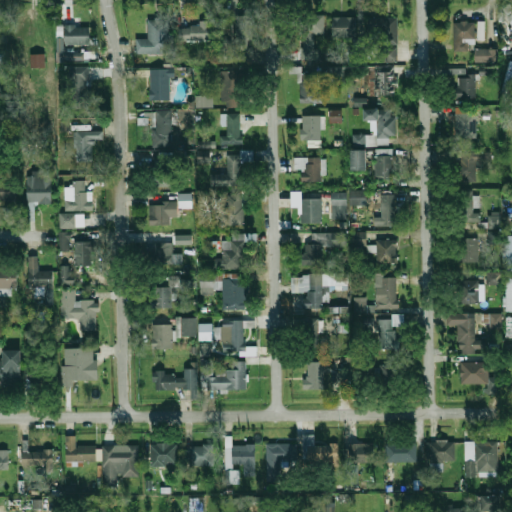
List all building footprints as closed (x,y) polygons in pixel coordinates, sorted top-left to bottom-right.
[(511,26),(511,8),(509,3),(502,7),(511,26)] [(237,41),(251,41),(251,15),(237,15),(237,41)] [(320,60),(319,48),(314,49),(314,33),(324,33),(323,15),(300,16),(301,60),(320,60)] [(65,44),(92,44),(92,26),(72,26),(72,17),(65,17),(65,44)] [(332,36),(361,36),(361,17),(332,17),(332,36)] [(228,19),(218,18),(217,28),(228,29),(228,19)] [(397,18),(373,18),(373,58),(397,58),(397,18)] [(148,19),(148,38),(136,38),(136,53),(169,53),(169,19),(148,19)] [(452,21),(453,51),(467,50),(467,44),(475,44),(474,21),(452,21)] [(179,41),(211,41),(211,24),(179,24),(179,41)] [(496,61),(496,48),(474,48),(474,61),(496,61)] [(57,60),(84,61),(85,52),(73,51),(73,49),(57,49),(57,60)] [(44,53),(30,53),(30,67),(44,67),(44,53)] [(319,103),(319,70),(303,70),(303,66),(290,66),(290,73),(300,73),(300,103),(319,103)] [(71,108),(90,108),(90,67),(71,67),(71,108)] [(329,82),(345,82),(345,67),(329,67),(329,82)] [(370,96),(395,96),(395,67),(370,67),(370,96)] [(172,101),(172,69),(151,69),(151,101),(172,101)] [(475,74),(466,73),(466,78),(456,77),(455,98),(474,98),(475,74)] [(223,103),(238,103),(238,76),(223,76),(223,103)] [(196,96),(196,107),(213,107),(213,96),(196,96)] [(364,110),(364,121),(377,121),(377,135),(366,135),(366,144),(389,143),(388,137),(397,136),(396,108),(364,110)] [(455,109),(455,138),(476,138),(475,108),(455,109)] [(341,122),(340,109),(328,109),(329,123),(341,122)] [(172,151),(172,110),(155,110),(155,151),(172,151)] [(224,113),(224,134),(221,134),(221,144),(242,144),(242,113),(224,113)] [(138,114),(138,125),(154,125),(155,114),(138,114)] [(301,116),(301,139),(322,139),(322,116),(301,116)] [(104,140),(104,131),(76,131),(76,162),(93,162),(93,140),(104,140)] [(307,147),(320,146),(320,139),(307,140),(307,147)] [(368,170),(368,149),(353,149),(353,170),(368,170)] [(244,163),(253,162),(252,150),(227,151),(228,173),(211,174),(212,186),(245,184),(244,163)] [(396,150),(376,150),(376,179),(396,179),(396,150)] [(476,167),(482,167),(483,161),(491,161),(491,150),(460,150),(460,180),(475,181),(476,167)] [(211,163),(211,151),(197,151),(197,163),(211,163)] [(303,181),(323,181),(323,156),(295,156),(295,170),(303,170),(303,181)] [(151,168),(151,187),(172,187),(172,168),(151,168)] [(29,203),(54,203),(54,170),(29,170),(29,203)] [(93,210),(93,191),(87,191),(87,180),(73,180),(73,187),(65,187),(65,210),(93,210)] [(18,184),(0,184),(0,202),(18,202),(18,184)] [(364,189),(349,190),(350,205),(365,205),(364,189)] [(332,219),(347,219),(347,191),(332,191),(332,219)] [(244,225),(244,192),(222,192),(222,225),(244,225)] [(479,192),(461,193),(462,222),(479,221),(478,209),(480,209),(479,192)] [(180,208),(193,208),(193,193),(180,193),(180,208)] [(395,194),(380,194),(380,224),(395,224),(395,194)] [(322,197),(301,197),(301,222),(322,222),(322,197)] [(170,203),(150,203),(150,225),(170,225),(170,203)] [(488,228),(498,228),(497,211),(488,211),(488,228)] [(77,213),(60,213),(60,228),(77,228),(77,213)] [(499,229),(488,229),(487,243),(498,243),(499,229)] [(70,250),(71,232),(59,231),(58,250),(70,250)] [(352,246),(367,246),(367,231),(352,231),(352,246)] [(308,232),(308,263),(322,263),(322,246),(347,246),(347,232),(308,232)] [(246,269),(246,236),(233,236),(233,240),(222,240),(222,256),(215,256),(215,268),(246,269)] [(477,262),(478,238),(459,237),(458,261),(477,262)] [(378,240),(378,263),(398,263),(398,240),(378,240)] [(93,266),(93,241),(75,241),(75,266),(93,266)] [(153,242),(153,266),(173,266),(173,242),(153,242)] [(29,257),(29,289),(54,289),(54,271),(39,271),(39,257),(29,257)] [(64,285),(75,282),(71,265),(60,267),(64,285)] [(19,267),(0,267),(0,288),(19,288),(19,267)] [(486,284),(499,284),(499,272),(486,271),(486,284)] [(214,274),(215,291),(222,291),(223,310),(246,309),(245,279),(235,279),(235,273),(214,274)] [(323,306),(323,273),(309,273),(309,306),(323,306)] [(384,299),(377,299),(377,309),(398,309),(398,277),(384,277),(384,299)] [(478,279),(459,280),(460,303),(478,303),(478,279)] [(172,308),(172,286),(153,287),(154,308),(172,308)] [(53,289),(45,289),(46,305),(54,305),(53,289)] [(97,299),(77,299),(77,289),(61,289),(62,318),(82,317),(82,331),(97,330),(97,299)] [(366,297),(355,298),(355,312),(366,312),(366,297)] [(458,352),(481,351),(481,339),(475,340),(474,312),(445,313),(446,324),(457,324),(458,352)] [(489,328),(502,327),(501,312),(488,313),(489,328)] [(183,335),(194,335),(194,317),(183,317),(183,335)] [(305,352),(320,352),(320,318),(305,318),(305,352)] [(215,338),(223,339),(223,350),(245,351),(245,327),(254,328),(255,320),(222,319),(221,329),(215,329),(215,338)] [(379,319),(379,349),(399,349),(399,319),(379,319)] [(153,349),(173,349),(173,323),(153,323),(153,349)] [(199,340),(213,340),(212,323),(199,323),(199,340)] [(64,381),(98,380),(97,347),(63,348),(64,381)] [(4,350),(4,386),(21,386),(21,350),(4,350)] [(248,389),(247,360),(233,361),(233,369),(214,369),(214,359),(202,359),(202,390),(248,389)] [(325,361),(307,361),(307,388),(325,388),(325,361)] [(460,383),(485,383),(485,393),(499,393),(499,377),(488,376),(488,362),(460,361),(460,383)] [(398,388),(398,366),(375,366),(375,388),(398,388)] [(155,372),(155,389),(191,389),(191,372),(155,372)] [(302,458),(314,458),(314,435),(302,435),(302,458)] [(67,464),(98,463),(97,446),(77,446),(76,436),(67,436),(67,464)] [(455,441),(427,441),(427,462),(455,462),(455,441)] [(466,461),(474,461),(474,473),(498,473),(498,441),(466,441),(466,461)] [(151,466),(178,466),(178,442),(151,442),(151,466)] [(417,462),(417,442),(387,442),(387,462),(417,462)] [(295,443),(266,443),(266,481),(280,481),(280,458),(295,458),(295,443)] [(378,462),(378,443),(350,443),(350,462),(378,462)] [(256,444),(233,444),(233,464),(244,464),(244,476),(256,476),(256,444)] [(321,444),(321,464),(338,464),(338,444),(321,444)] [(139,445),(104,445),(104,485),(118,485),(118,477),(139,477),(139,445)] [(215,465),(215,445),(190,445),(190,465),(215,465)] [(23,470),(54,470),(54,450),(23,450),(23,470)] [(0,470),(9,470),(9,452),(0,452),(0,470)] [(485,511),(485,510),(501,510),(501,495),(476,495),(476,511),(485,511)] [(325,511),(325,500),(333,500),(333,511),(325,511)]
